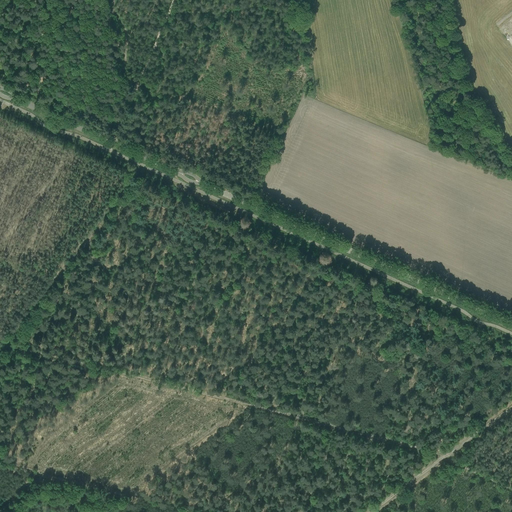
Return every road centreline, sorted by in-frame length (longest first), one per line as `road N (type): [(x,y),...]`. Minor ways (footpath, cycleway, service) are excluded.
road 1 (track): [(511,488),(448,454),(6,338)]
road 2 (tertiary): [(511,324),(203,184)]
road 3 (track): [(511,407),(371,511)]
road 4 (unclassified): [(113,142),(173,0)]
